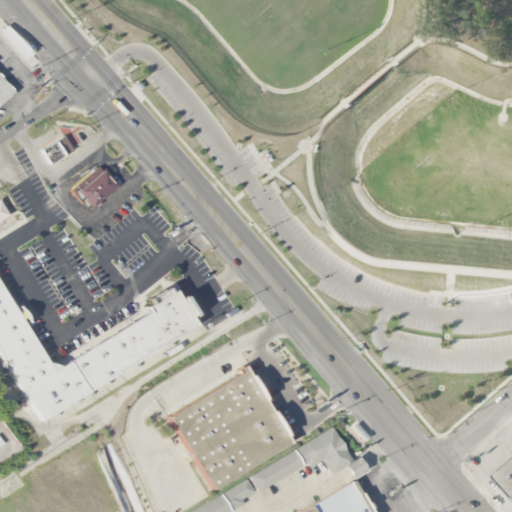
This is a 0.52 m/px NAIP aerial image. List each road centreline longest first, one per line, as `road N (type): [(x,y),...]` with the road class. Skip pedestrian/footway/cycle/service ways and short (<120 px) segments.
road 1 (primary): [(466,511),(285,302)]
road 2 (primary): [(285,302),(183,184)]
